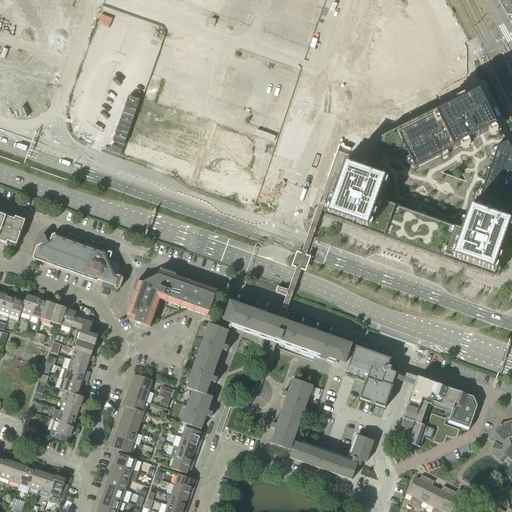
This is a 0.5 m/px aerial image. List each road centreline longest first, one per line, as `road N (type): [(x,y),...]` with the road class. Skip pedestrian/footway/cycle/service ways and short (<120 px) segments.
road 1 (unclassified): [(385,473),(378,458),(409,366),(402,350),(164,261)]
road 2 (secondary): [(0,174),(272,273)]
road 3 (secondary): [(284,236),(42,152)]
road 4 (secondary): [(272,273),(511,359)]
road 5 (residential): [(339,75),(240,40),(221,44),(102,0)]
road 6 (secondary): [(511,317),(284,236)]
road 7 (residential): [(204,511),(232,450),(380,502)]
road 8 (unknown): [(77,52),(133,72),(161,95),(237,120)]
road 9 (residential): [(284,236),(339,75)]
road 10 (residential): [(94,0),(42,152)]
road 11 (residential): [(89,471),(120,349)]
